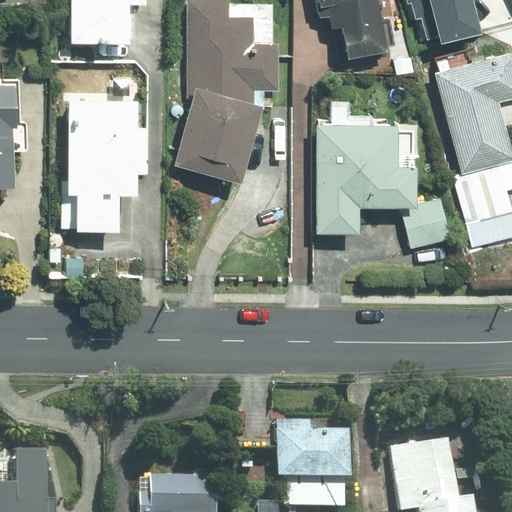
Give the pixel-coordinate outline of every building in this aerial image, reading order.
[(63,0),(63,36),(122,36),(122,34),(129,34),(129,0),(63,0)] [(184,0),(185,102),(169,160),(234,177),(255,100),(249,98),(249,88),(274,87),(274,40),(248,40),(248,13),(226,13),(226,0),(184,0)] [(380,45),(371,0),(311,0),(314,12),(324,10),(326,23),(335,21),(341,53),(380,45)] [(407,0),(408,4),(413,3),(416,15),(422,14),(428,37),(443,34),(444,39),(478,31),(471,0),(407,0)] [(511,63),(508,48),(431,69),(459,170),(510,156),(494,99),(511,94),(511,63)] [(8,81),(0,80),(0,180),(11,180),(8,81)] [(137,95),(61,95),(61,225),(111,225),(111,189),(129,189),(129,166),(136,166),(137,95)] [(399,209),(410,249),(450,239),(440,199),(418,202),(417,168),(399,169),(399,125),(320,120),(315,234),(361,234),(361,209),(399,209)] [(455,175),(475,247),(511,237),(511,223),(503,191),(511,188),(511,165),(511,160),(455,175)] [(307,420),(273,420),(272,476),(282,476),(282,502),(254,501),(253,511),(314,511),(315,507),(338,507),(339,478),(344,478),(345,429),(306,429),(307,420)] [(445,439),(387,447),(395,510),(414,508),(414,511),(468,511),(467,497),(453,499),(445,439)] [(12,482),(0,482),(0,511),(50,511),(50,500),(42,500),(42,450),(12,450),(12,482)] [(212,511),(213,476),(146,475),(146,493),(136,493),(135,511),(212,511)]
